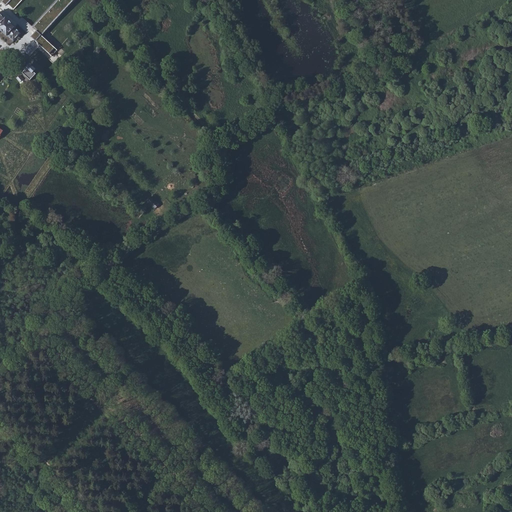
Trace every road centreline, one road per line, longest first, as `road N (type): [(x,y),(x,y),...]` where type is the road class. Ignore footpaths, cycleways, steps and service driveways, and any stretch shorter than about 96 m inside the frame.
road 1 (track): [(122,0),(171,90),(205,126),(225,164),(226,192),(107,268),(0,366)]
road 2 (track): [(0,415),(91,511)]
